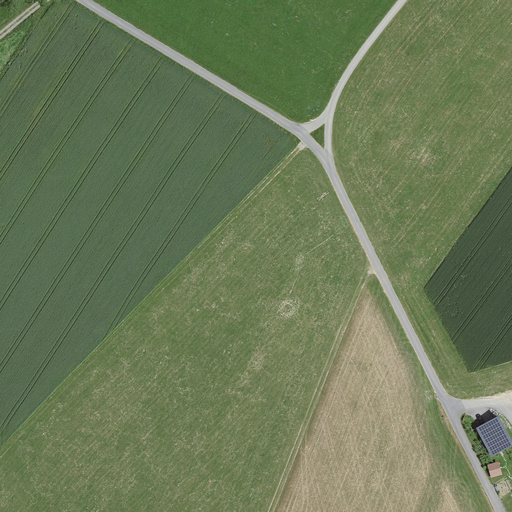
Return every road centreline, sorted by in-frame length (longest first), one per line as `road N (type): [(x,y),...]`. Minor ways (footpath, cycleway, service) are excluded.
road 1 (unclassified): [(83,0),(320,152),(500,511)]
road 2 (track): [(307,139),(0,454)]
road 3 (track): [(377,264),(363,280),(272,511)]
road 4 (track): [(329,166),(330,110),(341,83),(407,0)]
